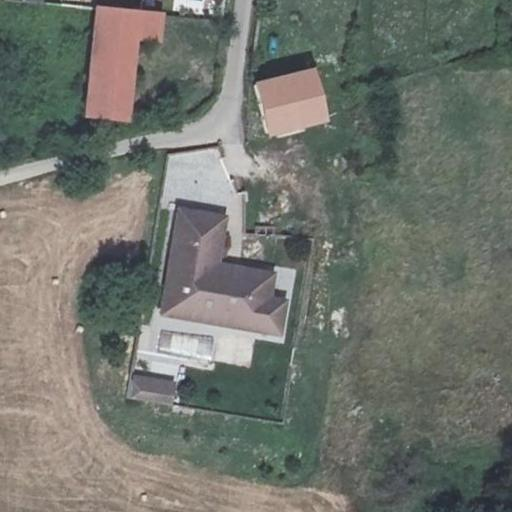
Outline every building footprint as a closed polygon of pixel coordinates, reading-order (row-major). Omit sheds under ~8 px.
[(149,6),(105,0),(82,0),(71,100),(111,104),(120,24),(147,26),(149,6)] [(254,124),(307,107),(294,62),(241,79),(254,124)] [(211,209),(167,202),(152,292),(181,297),(180,302),(196,304),(203,302),(204,299),(229,304),(236,312),(268,317),(272,293),(256,290),(260,265),(228,260),(221,265),(209,263),(204,256),(211,209)] [(181,297),(152,292),(150,306),(267,325),(268,317),(236,312),(229,304),(204,299),(203,302),(196,304),(180,302),(181,297)] [(130,376),(130,401),(176,403),(176,378),(130,376)]
